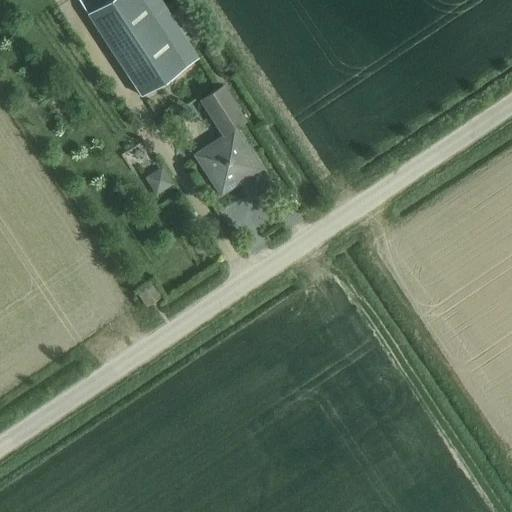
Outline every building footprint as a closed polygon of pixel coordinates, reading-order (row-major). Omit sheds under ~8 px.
[(78,0),(141,96),(184,67),(198,58),(165,7),(152,16),(140,0),(78,0)] [(223,136),(194,155),(221,195),(241,182),(250,197),(268,185),(259,171),(260,170),(234,130),(246,122),(222,85),(200,100),(219,129),(223,136)] [(138,146),(124,155),(134,170),(147,160),(138,146)] [(136,176),(146,198),(166,188),(155,166),(136,176)] [(152,285),(140,294),(147,304),(150,302),(155,299),(159,296),(152,285)]
